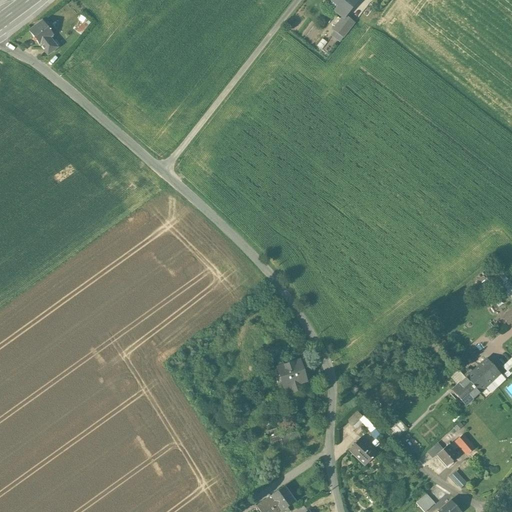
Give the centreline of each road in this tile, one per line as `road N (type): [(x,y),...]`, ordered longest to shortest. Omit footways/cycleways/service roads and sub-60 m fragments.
road 1 (unclassified): [(341,511),(330,364),(272,274),(163,170)]
road 2 (residential): [(163,170),(298,0)]
road 3 (unclassified): [(163,170),(0,32)]
